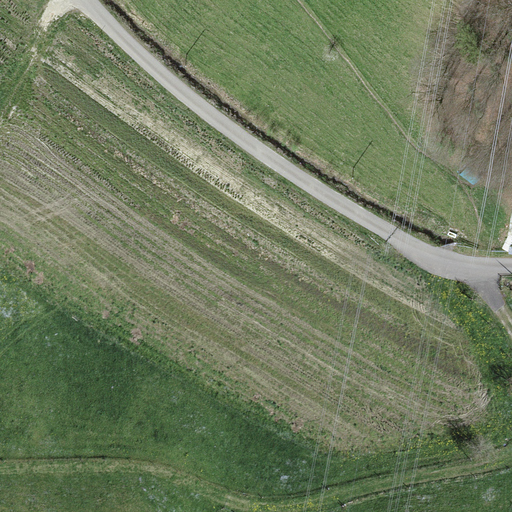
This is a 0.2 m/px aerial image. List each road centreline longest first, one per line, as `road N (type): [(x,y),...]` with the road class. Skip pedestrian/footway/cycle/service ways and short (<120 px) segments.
road 1 (track): [(0,468),(128,468),(219,497),(298,506),(511,455)]
road 2 (unclassified): [(83,0),(199,110),(284,170),(441,261),(511,269)]
